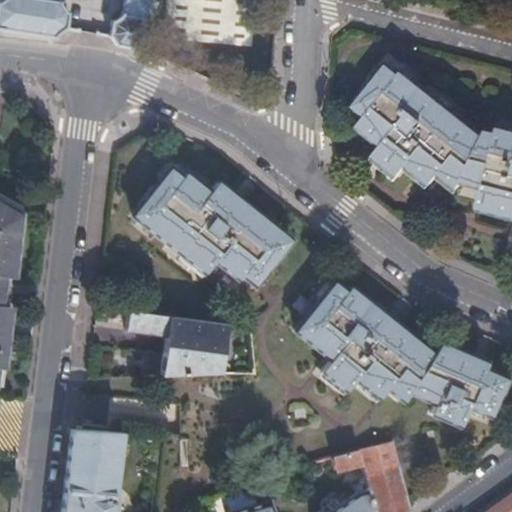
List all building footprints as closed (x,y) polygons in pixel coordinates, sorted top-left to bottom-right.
[(0,28),(59,36),(68,31),(70,14),(68,14),(62,3),(41,0),(6,0),(0,5),(0,28)] [(122,46),(139,49),(149,18),(156,0),(125,0),(123,15),(111,22),(115,37),(122,46)] [(168,0),(167,39),(254,43),(256,0),(168,0)] [(369,75),(374,80),(384,66),(379,63),(369,75)] [(380,144),(373,154),(398,174),(403,169),(407,164),(431,183),(435,177),(439,173),(458,187),(461,181),(482,186),(477,206),(511,215),(511,131),(496,127),(495,132),(494,138),(483,134),(453,111),(425,89),(400,70),(397,73),(386,64),(384,66),(374,80),(354,106),(365,115),(357,126),(380,144)] [(428,85),(425,89),(453,111),(456,107),(428,85)] [(485,129),(483,134),(494,138),(495,132),(485,129)] [(398,174),(373,154),(369,159),(394,179),(398,174)] [(286,239),(212,181),(204,190),(169,163),(128,214),(177,252),(173,258),(197,277),(211,260),(235,278),(238,274),(250,283),(252,281),(258,284),(268,271),(263,267),(286,239)] [(427,188),(431,183),(407,164),(403,169),(427,188)] [(454,192),(458,187),(439,173),(435,177),(454,192)] [(7,309),(3,308),(7,279),(10,279),(16,235),(9,230),(16,216),(0,206),(0,369),(7,309)] [(328,283),(318,296),(292,329),(327,357),(318,369),(344,389),(349,383),(353,377),(377,395),(385,386),(401,399),(407,390),(411,384),(425,390),(422,396),(432,401),(428,411),(457,424),(463,411),(466,405),(482,411),(487,413),(503,377),(482,368),(453,356),(456,349),(437,341),(430,352),(346,285),(342,289),(330,280),(328,283)] [(313,293),(318,296),(328,283),(323,280),(313,293)] [(125,310),(121,333),(163,339),(166,316),(125,310)] [(163,339),(158,377),(253,376),(248,327),(166,316),(163,339)] [(484,361),(456,349),(453,356),(482,368),(484,361)] [(344,389),(318,369),(314,374),(340,394),(344,389)] [(353,377),(349,383),(373,401),(377,395),(353,377)] [(407,390),(422,396),(425,390),(411,384),(407,390)] [(480,417),(482,411),(466,405),(463,411),(480,417)] [(303,407),(290,408),(291,420),(304,419),(303,407)] [(59,511),(109,511),(119,434),(79,432),(68,432),(62,487),(59,511)] [(355,450),(362,477),(371,475),(370,469),(397,463),(391,441),(355,450)] [(371,511),(362,477),(355,450),(331,456),(335,470),(357,465),(364,490),(353,492),(326,511),(371,511)] [(362,477),(371,511),(402,511),(408,508),(407,503),(397,463),(370,469),(371,475),(362,477)] [(511,511),(511,495),(487,511),(511,511)] [(271,511),(266,499),(231,511),(271,511)]
